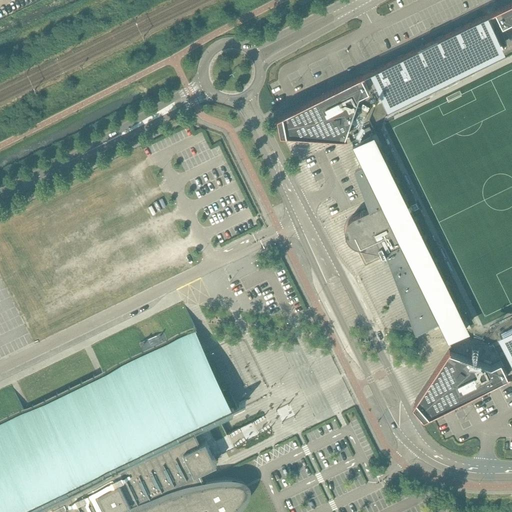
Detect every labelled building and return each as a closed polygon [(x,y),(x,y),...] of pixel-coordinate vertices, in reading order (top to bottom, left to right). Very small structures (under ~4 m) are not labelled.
[(511,0),(495,9),(502,24),(511,19),(511,0)] [(370,70),(377,85),(387,106),(504,50),(486,13),(370,70)] [(361,74),(282,113),(277,116),(280,132),(344,137),(359,94),(369,89),(361,74)] [(354,133),(354,134),(356,139),(372,131),(369,126),(354,133)] [(356,166),(370,206),(371,207),(354,215),(352,217),(349,218),(348,221),(346,223),(345,226),(345,229),(345,232),(345,235),(346,237),(348,240),(350,242),(352,244),(355,245),(358,246),(361,247),(380,251),(382,254),(386,252),(388,252),(417,330),(438,320),(447,339),(468,329),(373,134),(353,144),(353,145),(362,164),(356,166)] [(23,409),(0,419),(0,511),(232,511),(234,510),(236,508),(237,506),(239,505),(240,503),(241,502),(242,501),(242,500),(243,499),(243,498),(244,497),(244,495),(244,493),(245,491),(245,490),(245,489),(244,488),(244,487),(244,486),(243,485),(242,484),(241,483),(240,483),(239,482),(238,482),(236,481),(234,481),(232,481),(230,480),(228,480),(226,480),(224,480),(222,480),(221,480),(218,481),(216,481),(213,481),(211,482),(208,482),(206,482),(205,480),(200,471),(199,469),(217,461),(217,460),(214,456),(221,452),(246,440),(240,427),(227,433),(226,430),(220,419),(231,414),(221,394),(202,354),(194,337),(196,336),(194,331),(196,330),(194,326),(167,339),(163,332),(140,343),(143,350),(102,370),(96,373),(29,406),(23,409)] [(511,328),(499,335),(511,361),(511,328)] [(415,399),(413,403),(423,416),(424,416),(425,415),(428,414),(508,375),(501,360),(491,365),(448,350),(415,399)] [(239,402),(236,404),(229,390),(221,394),(231,414),(239,410),(237,406),(240,404),(239,402)]
